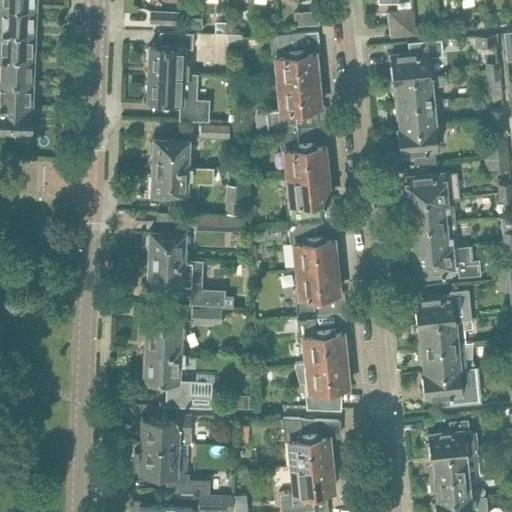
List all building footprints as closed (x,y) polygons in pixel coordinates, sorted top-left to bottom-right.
[(378,0),(379,1),(387,0),(397,0),(398,10),(387,11),(388,22),(411,19),(409,0),(378,0)] [(409,0),(411,19),(388,22),(389,34),(413,31),(409,0)] [(0,28),(33,30),(33,19),(36,18),(37,5),(0,3),(0,28)] [(178,11),(170,11),(150,10),(149,21),(178,23),(178,11)] [(297,24),(298,24),(317,22),(316,10),(296,12),(297,24)] [(191,17),(191,28),(202,28),(202,17),(191,17)] [(215,21),(215,31),(226,32),(226,21),(215,21)] [(33,30),(0,28),(0,53),(32,54),(35,51),(35,43),(33,40),(33,30)] [(146,48),(145,57),(148,59),(148,70),(186,72),(186,62),(182,61),(183,46),(192,47),(193,32),(159,30),(158,43),(149,43),(149,47),(146,48)] [(316,77),(313,50),(319,49),(317,30),(271,34),(273,55),(277,55),(279,81),(316,77)] [(497,44),(496,32),(496,31),(473,34),(474,46),(496,44),(497,44)] [(226,51),(227,33),(203,32),(203,44),(214,44),(213,51),(226,51)] [(408,52),(389,54),(391,79),(395,79),(445,74),(445,72),(434,74),(432,59),(428,59),(427,55),(441,53),(440,36),(407,39),(408,52)] [(0,77),(34,79),(34,67),(32,65),(32,54),(0,53),(0,77)] [(484,60),(485,70),(500,68),(499,59),(497,59),(484,60)] [(215,62),(215,73),(230,74),(229,63),(215,62)] [(488,78),(494,87),(501,86),(501,77),(500,68),(485,70),(486,78),(488,78)] [(148,70),(147,98),(149,98),(151,101),(158,102),(160,98),(180,99),(179,116),(208,118),(209,97),(196,96),(197,72),(186,72),(148,70)] [(445,74),(395,79),(396,87),(393,87),(395,103),(436,98),(435,84),(446,83),(445,74)] [(0,102),(30,104),(31,93),(33,91),(34,79),(0,77),(0,102)] [(279,108),(265,110),(267,129),(280,128),(327,123),(325,104),(318,104),(316,77),(279,81),(282,108),(279,108)] [(400,126),(439,122),(436,98),(395,103),(396,118),(399,118),(400,126)] [(30,104),(0,102),(0,127),(12,128),(12,134),(29,135),(30,104)] [(490,117),(504,115),(504,107),(489,109),(490,117)] [(504,115),(490,117),(490,126),(505,125),(504,115)] [(439,122),(400,126),(396,126),(399,152),(437,148),(436,138),(440,138),(439,122)] [(229,124),(199,123),(199,135),(228,136),(229,124)] [(327,123),(280,128),(282,147),(286,146),(288,174),(325,170),(322,143),(328,143),(327,123)] [(150,141),(149,150),(153,152),(152,163),(190,165),(191,154),(187,154),(188,137),(173,136),(153,136),(153,140),(150,141)] [(506,136),(483,138),(485,156),(508,153),(506,136)] [(508,153),(485,156),(486,168),(509,165),(508,153)] [(152,163),(151,191),(154,191),(155,194),(162,194),(164,191),(186,192),(195,193),(195,181),(210,182),(210,166),(190,165),(152,163)] [(334,197),(328,197),(325,170),(288,174),(291,201),(288,201),(290,221),(336,216),(334,197)] [(456,170),(425,173),(405,176),(407,200),(459,195),(456,170)] [(497,191),(511,189),(511,187),(511,181),(496,182),(497,191)] [(511,189),(497,191),(498,200),(511,198),(511,189)] [(225,209),(226,196),(196,195),(196,208),(225,209)] [(444,221),(455,220),(452,196),(459,196),(459,195),(407,200),(408,209),(405,210),(407,225),(444,221)] [(226,196),(225,209),(241,210),(242,197),(226,196)] [(146,234),(145,242),(149,245),(148,256),(202,258),(187,257),(188,247),(184,247),(184,230),(177,230),(178,213),(156,212),(156,229),(149,228),(149,232),(146,234)] [(225,229),(225,216),(196,215),(195,228),(225,229)] [(338,236),(336,216),(290,221),(292,241),(295,241),(298,267),(334,264),(331,236),(338,236)] [(444,221),(407,225),(408,240),(411,240),(412,249),(464,244),(464,243),(457,244),(455,220),(444,221)] [(511,229),(501,230),(502,240),(511,238),(511,229)] [(503,249),(511,247),(511,238),(502,240),(503,249)] [(464,244),(412,249),(415,274),(435,272),(452,270),(457,269),(457,274),(480,272),(478,257),(472,257),(470,243),(464,243),(464,244)] [(224,302),(225,287),(201,286),(202,258),(148,256),(147,284),(150,284),(151,287),(158,287),(160,284),(179,285),(179,292),(190,292),(189,301),(224,302)] [(511,263),(496,265),(497,278),(511,276),(511,263)] [(343,290),(337,291),(334,264),(298,267),(300,293),(297,294),(299,314),(345,309),(343,290)] [(511,276),(497,278),(498,289),(509,288),(511,304),(509,304),(509,314),(511,313),(511,276)] [(451,294),(433,296),(413,298),(416,323),(419,323),(470,318),(467,287),(451,289),(451,294)] [(220,309),(193,308),(193,320),(219,321),(220,309)] [(347,329),(345,309),(299,314),(301,334),(304,333),(307,359),(298,361),(294,361),(294,363),(293,363),(294,364),(344,359),(341,330),(347,329)] [(419,347),(473,341),(464,341),(463,340),(462,327),(470,326),(470,318),(419,323),(420,331),(417,331),(419,347)] [(144,348),(183,350),(183,339),(179,339),(180,322),(141,321),(141,337),(145,337),(144,348)] [(420,371),(475,366),(475,365),(472,359),(473,341),(419,347),(420,362),(423,362),(424,370),(420,370),(420,371)] [(144,348),(143,380),(158,381),(158,376),(165,377),(164,400),(159,400),(159,405),(210,407),(210,402),(211,392),(190,391),(190,377),(178,377),(178,360),(183,360),(183,350),(144,348)] [(305,406),(319,407),(339,407),(340,389),(347,388),(344,359),(294,364),(299,381),(303,381),(305,406)] [(475,366),(420,371),(423,396),(449,393),(449,397),(448,397),(449,402),(478,399),(475,366)] [(227,394),(227,407),(249,408),(250,395),(227,394)] [(141,415),(141,438),(176,439),(186,440),(191,440),(191,430),(192,413),(176,412),(176,416),(161,416),(141,415)] [(339,419),(319,418),(299,418),(299,417),(282,416),(285,439),(288,439),(290,465),(329,461),(327,436),(338,435),(339,419)] [(429,455),(432,455),(476,450),(474,432),(473,432),(464,427),(464,419),(449,420),(450,429),(426,431),(427,441),(425,441),(426,452),(428,452),(429,455)] [(134,451),(133,469),(153,470),(185,471),(186,453),(186,440),(176,439),(141,438),(140,451),(134,451)] [(466,473),(472,473),(478,472),(476,450),(432,455),(433,465),(428,465),(429,477),(466,473)] [(326,488),(332,487),(329,461),(290,465),(293,490),(278,492),(279,511),(280,511),(328,507),(326,488)] [(472,473),(466,473),(429,477),(430,489),(436,488),(437,498),(483,494),(482,493),(483,492),(484,491),(484,490),(484,489),(484,488),(484,487),(483,486),(482,485),(481,485),(480,485),(478,485),(473,486),(472,473)] [(185,476),(185,489),(209,490),(209,477),(185,476)] [(172,504),(131,503),(130,511),(224,511),(224,509),(231,510),(232,492),(198,490),(196,507),(194,507),(194,504),(172,503),(172,504)] [(487,511),(486,494),(483,494),(437,498),(433,499),(433,502),(431,502),(431,511),(487,511)]
